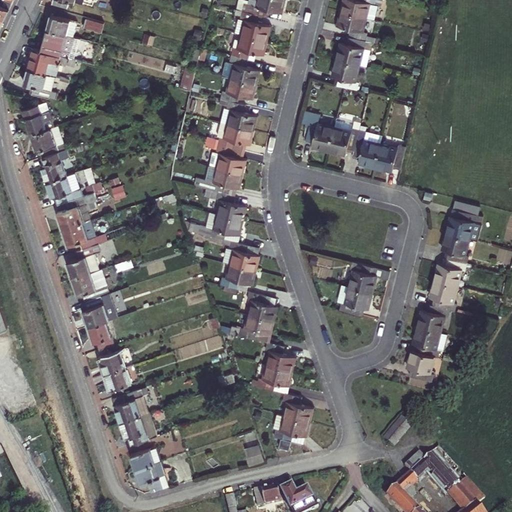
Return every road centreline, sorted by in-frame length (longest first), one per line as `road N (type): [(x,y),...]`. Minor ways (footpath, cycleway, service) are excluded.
road 1 (residential): [(0,125),(13,188),(122,499),(145,505),(358,455)]
road 2 (residential): [(276,169),(395,197),(416,217),(384,345),(373,357),(330,371)]
road 3 (residential): [(276,169),(284,238),(330,371)]
road 4 (residential): [(315,0),(276,169)]
